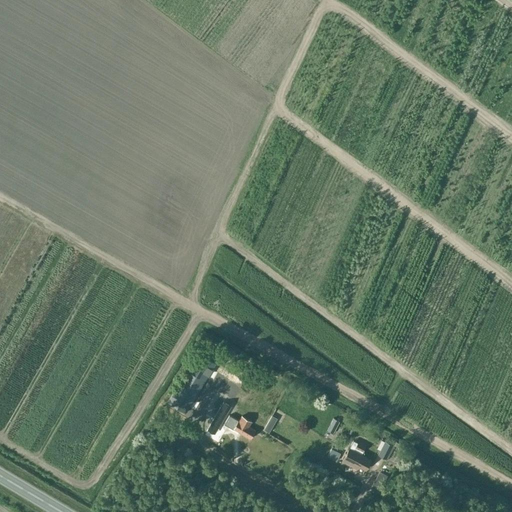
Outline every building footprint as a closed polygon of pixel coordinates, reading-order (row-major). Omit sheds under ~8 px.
[(197,352),(167,401),(186,412),(215,363),(197,352)] [(219,424),(230,406),(223,402),(212,420),(219,424)] [(248,426),(251,421),(241,415),(239,420),(229,415),(224,424),(229,427),(230,426),(250,438),(255,430),(248,426)] [(218,433),(221,426),(212,421),(208,428),(218,433)] [(324,428),(322,438),(328,439),(330,429),(324,428)] [(353,450),(349,448),(342,461),(357,468),(358,466),(365,469),(370,459),(360,454),(365,446),(367,441),(359,438),(358,442),(353,450)] [(378,455),(386,458),(393,444),(385,440),(378,455)] [(327,457),(337,461),(340,453),(331,448),(327,457)]
